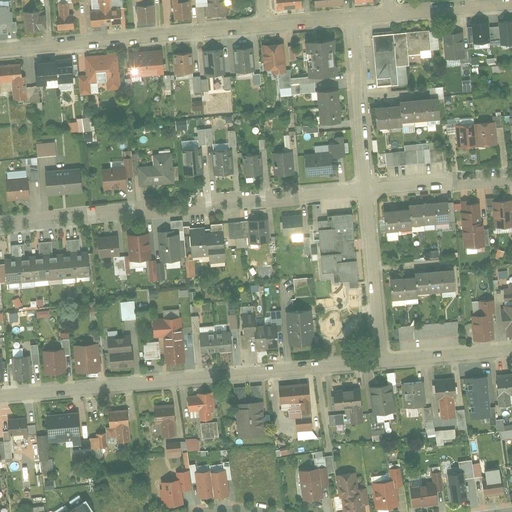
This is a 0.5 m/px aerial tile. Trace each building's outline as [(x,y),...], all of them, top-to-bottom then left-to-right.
[(9,0),(0,0),(0,30),(7,30),(6,22),(11,22),(9,0)] [(108,27),(106,0),(101,0),(102,11),(93,12),(94,28),(108,27)] [(110,0),(106,0),(108,27),(123,26),(121,9),(112,10),(110,0)] [(192,4),(182,5),(181,0),(174,0),(176,21),(193,20),(192,4)] [(221,0),(209,1),(211,19),(227,18),(225,0),(221,0)] [(278,13),(304,11),(302,0),(294,0),(295,1),(277,3),(278,13)] [(316,0),(317,9),(346,7),(345,0),(316,0)] [(154,4),(138,5),(139,24),(156,23),(154,4)] [(75,17),(71,18),(70,5),(60,6),(62,18),(58,19),(59,33),(76,31),(75,17)] [(43,35),(43,33),(48,32),(47,18),(41,18),(41,12),(25,13),(27,36),(43,35)] [(511,43),(511,21),(499,22),(501,44),(511,43)] [(490,47),(487,23),(473,25),(475,49),(490,47)] [(428,31),(417,32),(405,33),(408,57),(419,56),(418,51),(429,50),(428,31)] [(461,31),(443,33),(446,60),(464,59),(461,31)] [(392,34),(371,36),(376,88),(397,86),(395,68),(409,67),(405,33),(392,34)] [(335,40),(308,43),(310,61),(337,59),(335,40)] [(285,42),(263,44),(266,76),(288,74),(285,42)] [(255,48),(235,50),(237,75),(258,73),(255,48)] [(225,49),(204,51),(206,77),(227,75),(225,49)] [(163,52),(128,55),(131,82),(165,79),(163,52)] [(194,52),(174,54),(177,79),(197,77),(194,52)] [(91,96),(90,85),(108,83),(109,91),(121,90),(118,54),(98,56),(99,62),(80,63),(82,78),(80,79),(82,97),(91,96)] [(337,59),(310,61),(311,80),(338,77),(337,59)] [(60,87),(58,61),(35,64),(37,89),(60,87)] [(29,100),(25,63),(6,65),(8,87),(13,87),(15,102),(29,100)] [(8,87),(6,65),(0,65),(0,95),(1,95),(1,88),(8,87)] [(74,68),(59,70),(60,87),(75,85),(74,68)] [(319,110),(340,108),(339,90),(317,92),(319,110)] [(436,98),(423,99),(426,125),(439,124),(436,98)] [(423,99),(410,100),(413,127),(426,125),(423,99)] [(410,100),(398,101),(398,106),(400,128),(413,127),(410,100)] [(398,106),(385,107),(387,133),(400,132),(400,128),(398,106)] [(385,107),(372,108),(374,134),(387,133),(385,107)] [(320,127),(342,125),(340,108),(319,110),(320,127)] [(70,132),(84,131),(83,120),(69,121),(70,132)] [(177,130),(188,129),(188,121),(177,121),(177,130)] [(495,123),(474,125),(475,150),(496,149),(495,123)] [(475,150),(474,125),(455,126),(456,151),(475,150)] [(57,155),(56,142),(38,143),(38,156),(57,155)] [(431,143),(405,145),(406,151),(386,152),(387,166),(432,163),(431,143)] [(202,149),(182,151),(185,178),(205,176),(202,149)] [(234,150),(214,152),(216,181),(236,179),(234,150)] [(292,151),(273,153),(275,179),(294,177),(292,151)] [(263,154),(243,156),(245,177),(265,176),(263,154)] [(331,154),(304,157),(306,177),(333,175),(331,154)] [(156,166),(138,168),(140,190),(158,188),(176,186),(174,164),(173,155),(155,157),(156,166)] [(41,180),(38,158),(27,159),(28,170),(29,169),(30,182),(41,180)] [(103,171),(105,192),(129,190),(127,169),(103,171)] [(47,199),(83,195),(81,170),(45,173),(47,199)] [(29,179),(7,181),(9,204),(31,202),(29,179)] [(491,200),(493,228),(511,226),(511,211),(511,199),(491,200)] [(446,202),(433,203),(435,230),(448,228),(446,202)] [(433,203),(420,204),(422,231),(435,230),(433,203)] [(459,205),(462,247),(483,245),(479,203),(459,205)] [(420,204),(407,205),(407,210),(409,232),(422,231),(420,204)] [(407,210),(394,211),(397,237),(409,236),(409,232),(407,210)] [(394,211),(381,212),(384,238),(397,237),(394,211)] [(319,230),(323,274),(340,272),(341,283),(350,282),(350,280),(358,280),(358,273),(356,252),(353,252),(352,241),(355,240),(352,215),(328,217),(328,221),(323,222),(324,230),(319,230)] [(302,217),(283,219),(285,238),(304,237),(302,217)] [(270,243),(268,220),(247,222),(249,245),(270,243)] [(187,261),(210,259),(211,266),(228,264),(227,257),(225,229),(224,224),(211,225),(212,230),(192,232),(191,227),(184,228),(185,232),(187,261)] [(179,232),(161,234),(164,264),(181,262),(179,232)] [(147,234),(129,236),(132,264),(150,262),(147,234)] [(118,237),(99,239),(101,260),(120,258),(118,237)] [(81,241),(74,242),(77,279),(91,278),(89,253),(82,254),(81,241)] [(77,279),(74,242),(67,242),(68,255),(61,256),(63,280),(77,279)] [(49,282),(46,244),(39,245),(40,258),(33,258),(35,283),(49,282)] [(63,280),(61,256),(54,257),(53,244),(46,244),(49,282),(63,280)] [(35,283),(33,258),(26,259),(25,246),(18,247),(21,284),(35,283)] [(21,284),(18,247),(11,248),(12,260),(5,261),(7,286),(21,284)] [(453,269),(440,271),(442,297),(455,296),(453,269)] [(440,271),(427,272),(429,298),(442,297),(440,271)] [(427,272),(414,273),(414,277),(416,299),(429,298),(427,272)] [(295,279),(296,296),(315,295),(314,277),(295,279)] [(414,277),(401,278),(403,304),(416,303),(416,299),(414,277)] [(401,278),(388,279),(391,305),(403,304),(401,278)] [(493,316),(492,300),(479,301),(480,317),(471,318),(473,342),(491,340),(489,317),(493,316)] [(137,319),(136,301),(121,302),(123,320),(137,319)] [(511,339),(511,306),(501,308),(504,340),(511,339)] [(312,344),(310,311),(288,313),(290,346),(312,344)] [(256,334),(255,328),(254,312),(243,313),(245,335),(256,334)] [(239,328),(238,314),(230,315),(231,329),(239,328)] [(156,336),(164,335),(166,363),(185,362),(182,329),(181,329),(180,319),(155,321),(156,336)] [(400,326),(400,340),(460,336),(459,322),(400,326)] [(269,352),(280,351),(278,326),(267,327),(269,352)] [(258,353),(269,352),(267,327),(255,328),(256,334),(258,353)] [(217,356),(233,355),(232,333),(215,334),(217,356)] [(109,353),(111,353),(133,351),(132,334),(108,336),(109,353)] [(201,358),(217,356),(215,334),(199,336),(201,358)] [(146,359),(161,358),(160,341),(145,342),(146,359)] [(100,374),(97,344),(75,346),(78,376),(100,374)] [(65,376),(63,350),(44,352),(47,377),(65,376)] [(134,351),(133,351),(111,353),(112,368),(135,366),(134,351)] [(30,383),(28,357),(13,358),(16,384),(30,383)] [(511,406),(511,379),(511,375),(495,376),(498,408),(511,406)] [(487,377),(465,380),(471,418),(491,416),(492,426),(497,425),(494,406),(491,406),(487,377)] [(458,401),(456,381),(436,382),(438,403),(440,403),(442,422),(457,421),(455,401),(458,401)] [(426,410),(424,383),(402,385),(404,412),(426,410)] [(281,407),(302,405),(303,417),(312,417),(311,404),(312,404),(311,384),(280,387),(281,407)] [(396,416),(393,386),(373,388),(376,418),(396,416)] [(336,413),(351,411),(353,427),(366,426),(363,389),(334,391),(336,413)] [(199,396),(199,398),(188,399),(190,415),(200,414),(201,423),(214,422),(212,395),(199,396)] [(268,438),(265,403),(236,406),(239,440),(268,438)] [(178,438),(177,425),(175,406),(155,408),(157,426),(162,426),(163,439),(178,438)] [(458,410),(459,429),(468,429),(467,409),(458,410)] [(132,445),(129,411),(109,413),(110,430),(107,430),(108,439),(118,438),(119,446),(132,445)] [(84,445),(82,414),(48,417),(51,448),(84,445)] [(345,414),(330,415),(330,426),(346,425),(345,414)] [(31,437),(29,418),(10,419),(12,439),(31,437)] [(455,439),(454,429),(435,430),(435,421),(428,422),(429,437),(437,436),(438,445),(445,445),(445,440),(455,439)] [(511,424),(504,425),(504,421),(499,421),(499,430),(511,429),(511,424)] [(298,440),(316,439),(315,422),(297,423),(298,440)] [(511,438),(511,429),(502,432),(503,440),(511,438)] [(54,459),(49,459),(50,438),(33,437),(32,451),(42,452),(41,471),(53,472),(54,459)] [(182,442),(168,443),(169,458),(183,457),(182,442)] [(472,464),(471,460),(458,462),(460,472),(463,472),(465,479),(474,478),(472,464)] [(472,464),(474,478),(482,477),(480,463),(472,464)] [(394,480),(395,487),(403,486),(400,467),(389,468),(391,480),(394,480)] [(504,494),(502,476),(500,476),(499,467),(485,469),(486,478),(482,478),(484,497),(504,494)] [(210,469),(196,471),(199,497),(213,496),(210,472),(210,469)] [(210,472),(213,496),(213,498),(230,496),(227,470),(210,472)] [(319,471),(300,473),(304,503),(323,500),(319,471)] [(436,487),(442,486),(440,471),(431,472),(432,484),(436,484),(436,487)] [(460,472),(447,474),(451,501),(467,499),(465,479),(463,472),(460,472)] [(354,473),(338,475),(341,497),(343,497),(357,495),(354,473)] [(391,480),(372,482),(375,509),(398,507),(395,487),(394,480),(391,480)] [(180,482),(163,484),(165,510),(183,508),(180,482)] [(409,487),(412,509),(439,506),(436,487),(436,484),(432,484),(409,487)] [(357,495),(343,497),(345,511),(363,511),(361,494),(357,495)]
